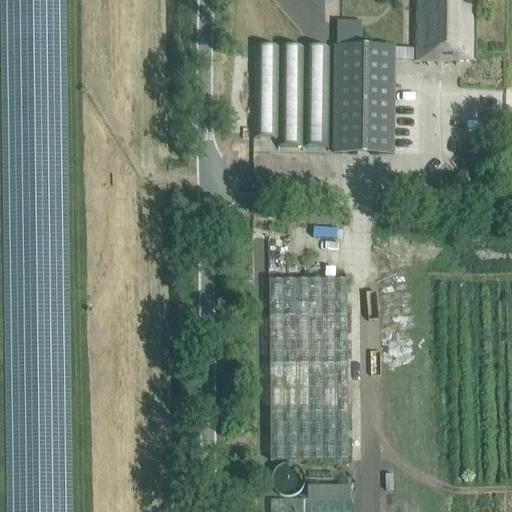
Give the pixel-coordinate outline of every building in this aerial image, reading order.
[(414,0),(415,64),(476,64),(476,0),(414,0)] [(335,49),(335,157),(394,157),(394,156),(394,90),(394,49),(361,49),(335,49)] [(329,151),(329,50),(254,50),(254,142),(278,142),(278,151),(329,151)] [(449,181),(464,199),(481,185),(466,167),(449,181)] [(407,240),(383,239),(381,263),(406,265),(407,240)] [(347,284),(270,284),(271,464),(349,464),(347,284)] [(305,487),(305,485),(305,481),(304,479),(303,477),(302,475),(300,473),(299,472),(297,471),(295,470),(292,469),(290,468),(288,468),(286,469),(283,469),(281,470),(279,471),(277,473),(276,474),(274,476),(273,478),(273,480),(272,483),(272,485),(272,489),(273,491),(274,493),(275,495),(277,497),(278,498),(280,499),(282,500),(285,501),(287,502),(289,502),(292,501),(294,501),(296,500),(298,499),(300,497),(301,496),(303,494),(304,492),(304,490),(305,487)] [(348,502),(348,488),(338,488),(338,502),(348,502)]
